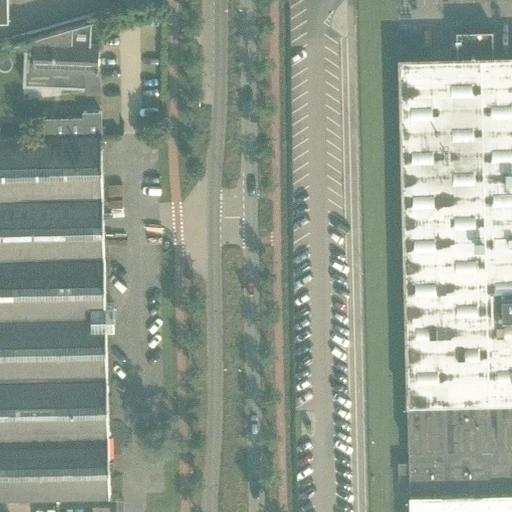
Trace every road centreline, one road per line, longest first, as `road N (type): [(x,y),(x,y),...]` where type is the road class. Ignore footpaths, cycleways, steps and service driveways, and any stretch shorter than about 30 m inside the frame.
road 1 (secondary): [(217,0),(209,511)]
road 2 (secondary): [(252,511),(249,0)]
